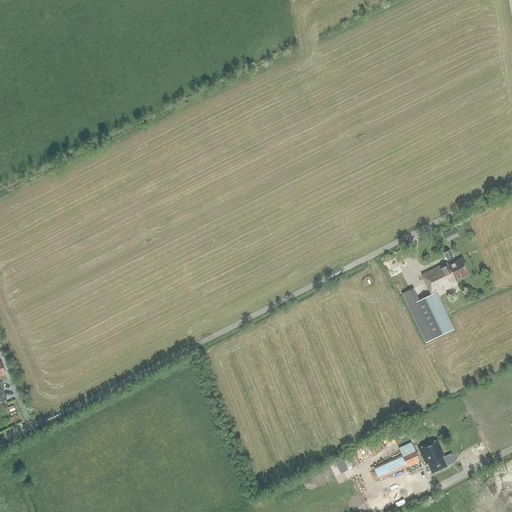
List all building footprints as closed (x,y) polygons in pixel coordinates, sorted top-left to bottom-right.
[(455,228),(443,233),(446,241),(458,236),(455,228)] [(453,259),(449,250),(443,253),(447,262),(449,261),(453,259)] [(455,281),(469,274),(462,260),(448,266),(447,263),(422,275),(432,296),(409,307),(426,343),(453,330),(437,294),(457,284),(455,281)] [(432,473),(446,467),(442,457),(443,456),(437,441),(419,449),(426,464),(428,463),(432,473)] [(399,449),(403,457),(374,470),(379,480),(419,462),(411,443),(399,449)]
